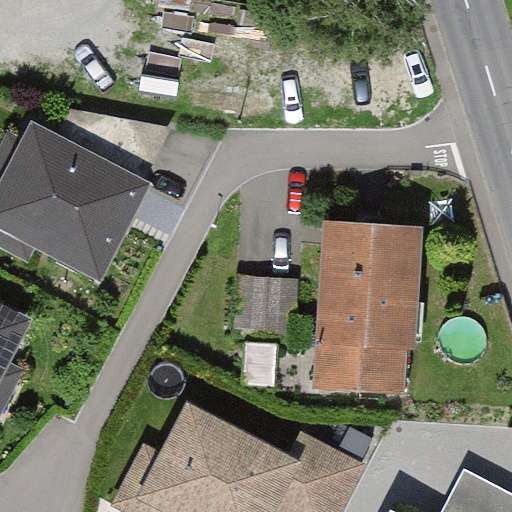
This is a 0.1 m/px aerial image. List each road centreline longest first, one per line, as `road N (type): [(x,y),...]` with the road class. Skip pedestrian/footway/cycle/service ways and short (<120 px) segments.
road 1 (residential): [(506,127),(456,144),(269,154),(243,165),(222,184),(40,511)]
road 2 (tertiary): [(506,127),(467,0)]
